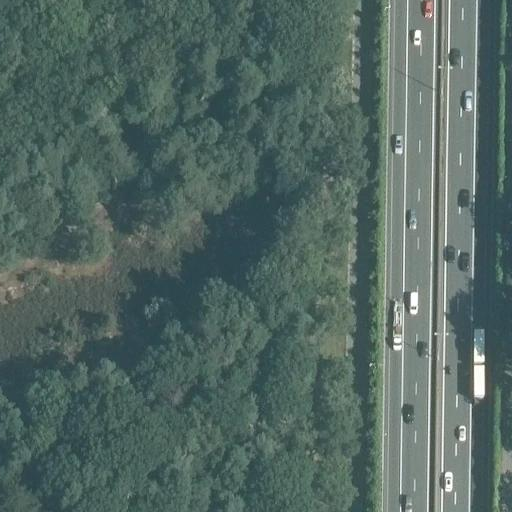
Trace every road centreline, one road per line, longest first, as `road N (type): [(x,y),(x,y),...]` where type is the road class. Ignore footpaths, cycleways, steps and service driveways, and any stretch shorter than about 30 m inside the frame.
road 1 (unclassified): [(347,511),(355,0)]
road 2 (motorway): [(414,0),(407,511)]
road 3 (motorway): [(466,511),(470,0)]
road 4 (unclassified): [(509,511),(511,296)]
